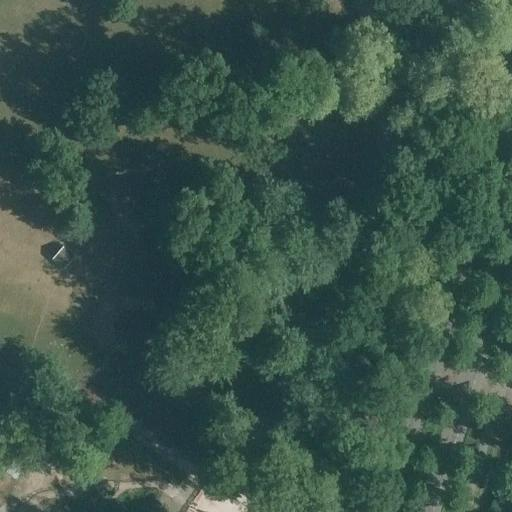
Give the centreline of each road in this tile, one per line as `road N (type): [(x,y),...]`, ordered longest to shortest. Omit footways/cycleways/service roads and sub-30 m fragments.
road 1 (unclassified): [(511,139),(391,511)]
road 2 (unclassified): [(426,511),(511,245)]
